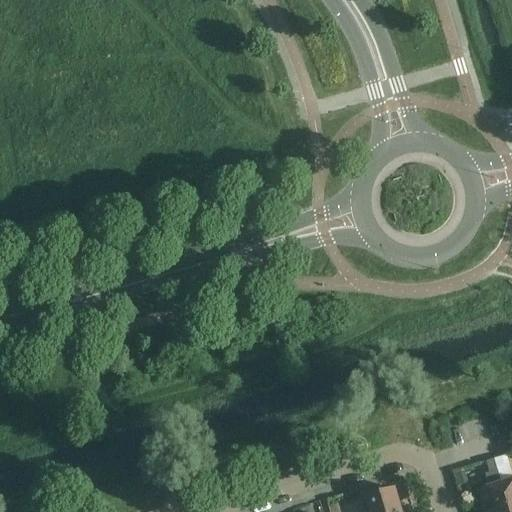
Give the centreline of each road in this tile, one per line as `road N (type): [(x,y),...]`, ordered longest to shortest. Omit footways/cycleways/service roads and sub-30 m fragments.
road 1 (tertiary): [(364,215),(0,318)]
road 2 (residential): [(216,511),(409,457),(429,467),(442,511)]
road 3 (tertiary): [(330,0),(370,70),(383,157)]
road 4 (tertiary): [(364,215),(390,247),(431,252),(464,226),(469,186)]
road 5 (tertiary): [(422,146),(363,0)]
